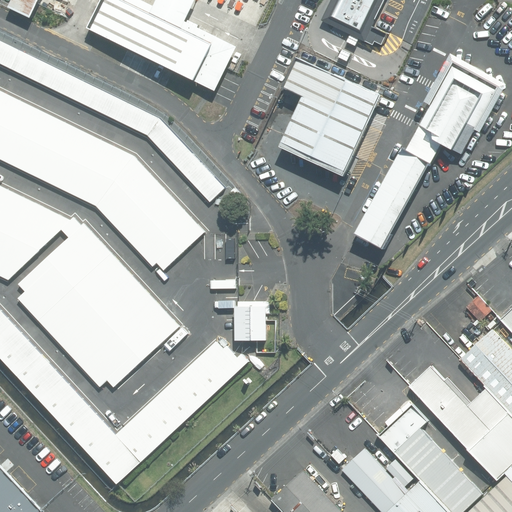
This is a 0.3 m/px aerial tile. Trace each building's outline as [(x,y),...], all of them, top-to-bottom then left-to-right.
[(9,0),(5,8),(31,21),(41,0),(9,0)] [(156,0),(149,16),(114,0),(101,0),(86,32),(192,83),(210,46),(181,32),(196,0),(195,0),(156,0)] [(332,0),(322,22),(371,46),(373,42),(381,46),(390,33),(372,28),(385,0),(332,0)] [(0,352),(129,483),(251,366),(225,341),(125,431),(0,292),(0,58),(158,134),(218,202),(235,186),(174,118),(0,38),(0,352)] [(379,97),(300,61),(286,92),(303,100),(280,149),(343,177),(379,97)] [(498,91),(452,66),(408,151),(402,149),(355,239),(384,254),(440,148),(461,156),(498,91)] [(168,271),(212,231),(146,154),(0,84),(0,151),(107,203),(168,271)] [(117,389),(185,324),(90,223),(0,180),(0,267),(24,279),(35,290),(29,296),(117,389)] [(245,302),(246,341),(281,340),(280,301),(245,302)] [(511,302),(496,317),(511,334),(511,302)] [(511,352),(496,335),(460,359),(511,416),(511,352)] [(410,387),(495,479),(511,463),(511,419),(485,391),(466,408),(430,369),(410,387)] [(410,405),(378,436),(447,511),(462,511),(481,495),(419,429),(427,422),(410,405)] [(0,511),(57,511),(0,449),(0,511)] [(341,470),(380,511),(385,511),(405,493),(364,449),(341,470)] [(511,511),(511,466),(504,474),(506,476),(467,511),(511,511)] [(340,511),(303,471),(270,500),(281,511),(340,511)] [(447,511),(419,481),(386,511),(447,511)]
